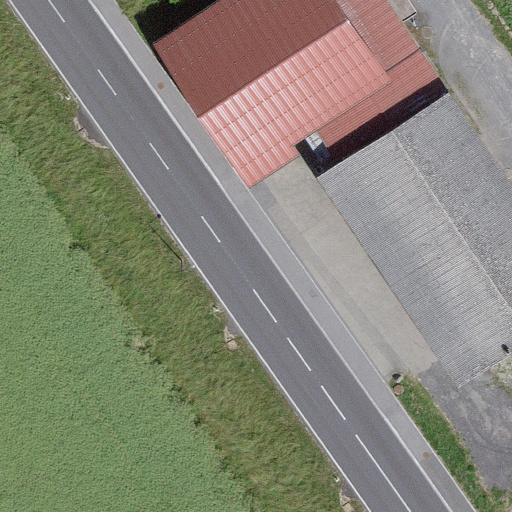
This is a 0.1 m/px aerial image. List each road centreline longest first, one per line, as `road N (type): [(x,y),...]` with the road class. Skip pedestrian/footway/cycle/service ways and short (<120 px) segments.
road 1 (secondary): [(410,511),(51,0)]
road 2 (unknown): [(391,79),(234,186)]
